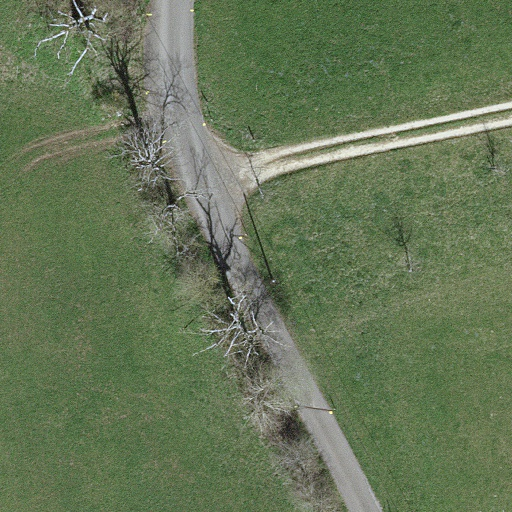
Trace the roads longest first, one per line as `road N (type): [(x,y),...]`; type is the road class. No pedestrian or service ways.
road 1 (unclassified): [(179,0),(178,106),(198,179),(363,511)]
road 2 (track): [(198,179),(511,111)]
